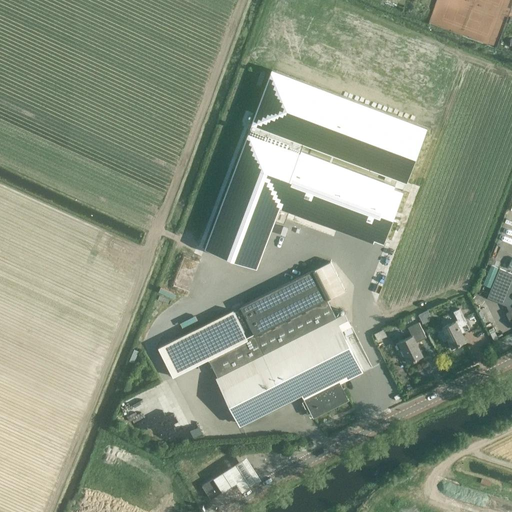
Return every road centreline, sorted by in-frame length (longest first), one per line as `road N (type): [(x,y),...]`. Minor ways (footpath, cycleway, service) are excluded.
road 1 (track): [(83,429),(247,0)]
road 2 (secondary): [(227,511),(292,469),(511,361)]
road 3 (track): [(161,231),(0,156)]
